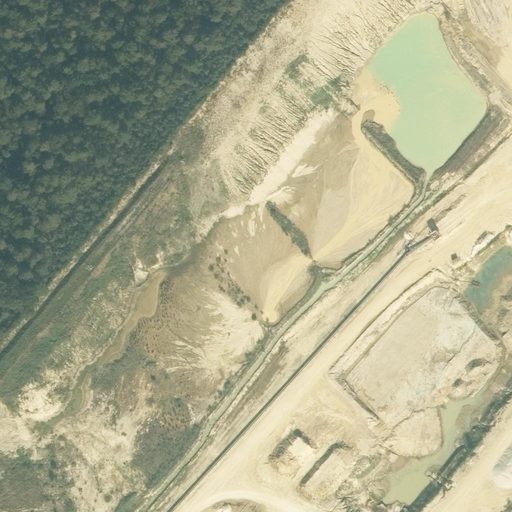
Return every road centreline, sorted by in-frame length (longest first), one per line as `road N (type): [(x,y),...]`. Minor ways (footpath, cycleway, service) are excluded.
road 1 (track): [(73,279),(315,0)]
road 2 (track): [(151,0),(0,176)]
